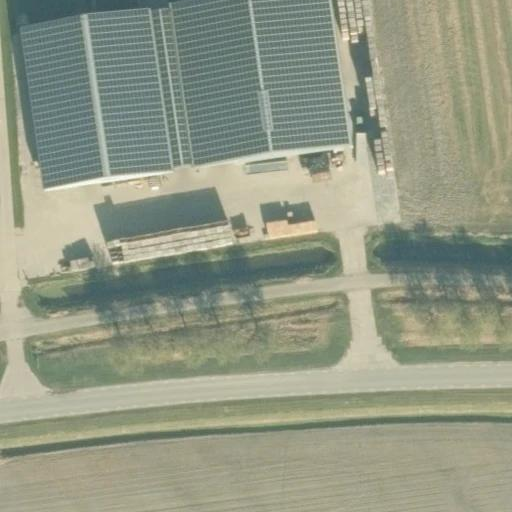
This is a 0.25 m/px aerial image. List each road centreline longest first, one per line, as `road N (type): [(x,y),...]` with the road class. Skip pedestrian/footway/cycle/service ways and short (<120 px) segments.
road 1 (unclassified): [(0,334),(356,280),(511,278)]
road 2 (primary): [(511,374),(285,382),(0,411)]
